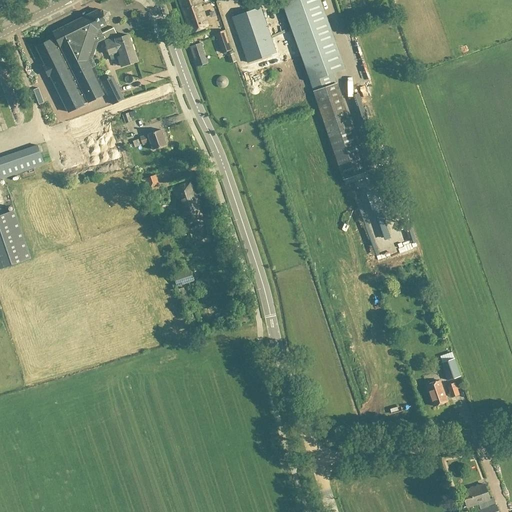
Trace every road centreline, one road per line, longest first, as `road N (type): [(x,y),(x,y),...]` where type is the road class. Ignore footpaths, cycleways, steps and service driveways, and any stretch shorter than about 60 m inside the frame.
road 1 (tertiary): [(314,461),(218,157),(157,0)]
road 2 (unclassified): [(314,461),(511,437)]
